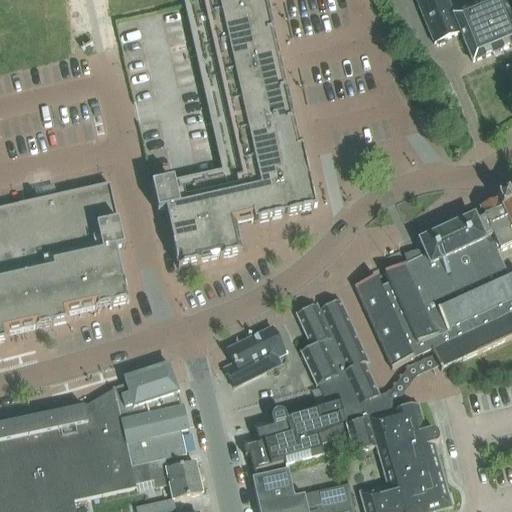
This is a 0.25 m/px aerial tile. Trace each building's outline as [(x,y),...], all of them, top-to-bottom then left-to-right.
[(0,0),(0,59),(78,42),(68,0),(0,0)] [(173,183),(151,188),(157,216),(165,214),(172,243),(171,243),(176,265),(177,265),(178,271),(200,266),(200,265),(219,261),(219,262),(242,257),(235,228),(254,224),(254,227),(316,213),(302,151),(300,152),(268,8),(266,0),(182,0),(221,174),(173,185),(173,183)] [(511,0),(487,0),(452,15),(446,0),(414,0),(433,46),(459,35),(471,64),(511,47),(511,0)] [(0,345),(9,344),(7,337),(35,331),(35,332),(68,324),(67,318),(95,311),(95,312),(128,305),(116,253),(124,251),(110,187),(33,205),(23,207),(13,209),(3,211),(0,211),(0,345)] [(408,370),(390,394),(385,396),(402,399),(417,379),(440,369),(441,372),(511,338),(511,276),(510,277),(499,253),(511,247),(511,193),(498,200),(499,201),(479,211),(483,219),(475,223),(472,217),(420,242),(430,264),(427,266),(426,264),(415,269),(420,278),(414,280),(406,264),(385,274),(389,284),(381,288),(376,277),(354,288),(393,370),(422,356),(425,362),(408,370)] [(339,397),(346,422),(389,407),(398,404),(402,399),(385,396),(380,399),(365,365),(369,364),(340,301),(320,311),(318,306),(298,315),(313,348),(302,354),(316,387),(320,387),(325,400),(339,397)] [(272,331),(265,334),(225,353),(232,367),(226,370),(223,371),(233,393),(282,369),(279,362),(285,359),(272,331)] [(127,447),(181,434),(187,433),(169,370),(125,383),(126,389),(114,393),(127,447)] [(0,511),(75,511),(73,502),(136,487),(113,393),(112,393),(112,395),(84,411),(0,428),(0,511)] [(255,472),(285,464),(285,468),(288,467),(324,457),(321,446),(334,439),(346,434),(342,423),(346,422),(339,397),(325,400),(315,404),(316,407),(309,409),(310,412),(286,418),(285,416),(283,413),(280,412),(275,412),(272,416),(272,418),(272,422),(253,427),(256,439),(243,443),(246,456),(250,456),(255,472)] [(391,408),(389,407),(346,422),(354,454),(375,448),(377,448),(389,495),(381,497),(379,490),(361,495),(366,511),(436,511),(451,508),(436,455),(433,455),(431,447),(436,445),(438,442),(438,438),(436,434),(433,431),(426,433),(424,429),(418,405),(392,412),(391,408)] [(187,457),(181,434),(127,447),(133,470),(167,462),(187,457)] [(167,472),(167,462),(133,470),(137,487),(154,483),(157,491),(170,488),(173,503),(202,495),(195,465),(167,472)] [(259,507),(295,499),(288,467),(285,468),(285,464),(255,472),(257,478),(253,479),(259,507)] [(313,496),(316,511),(354,511),(349,489),(313,496)] [(316,511),(313,496),(305,498),(304,496),(295,499),(259,507),(259,511),(316,511)] [(175,511),(174,503),(136,511),(175,511)]
